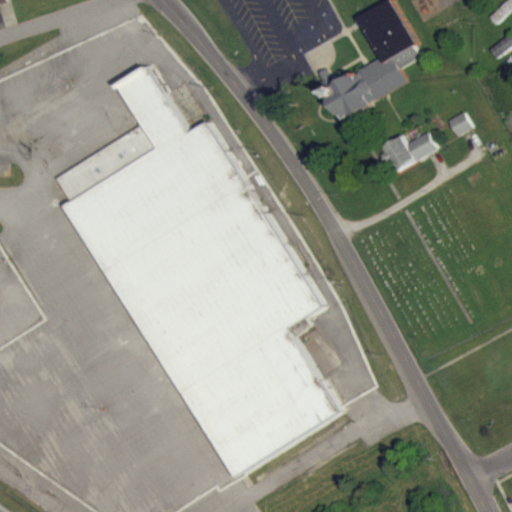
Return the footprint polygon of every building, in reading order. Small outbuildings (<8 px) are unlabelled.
[(511,21),(511,7),(491,27),(498,35),(511,21)] [(363,27),(385,69),(328,98),(345,130),(412,95),(403,79),(426,67),(397,10),(363,27)] [(511,44),(492,60),(499,70),(511,59),(511,44)] [(475,138),(466,122),(451,131),(460,147),(475,138)] [(410,154),(406,146),(382,159),(391,175),(396,172),(401,181),(441,161),(432,143),(410,154)]
